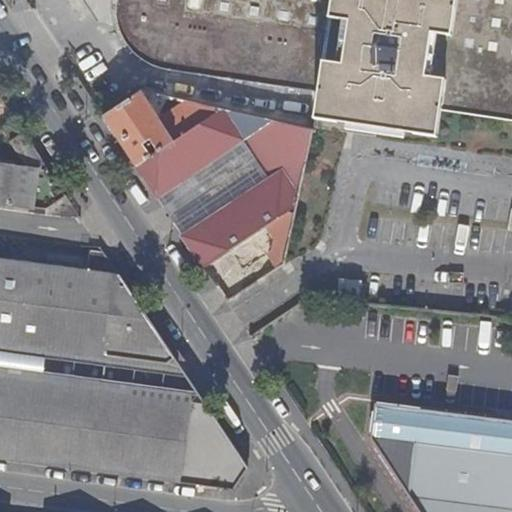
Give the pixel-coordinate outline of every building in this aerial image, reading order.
[(444,111),(511,120),(511,0),(119,0),(119,5),(119,14),(122,28),(125,36),(129,44),(139,57),(143,61),(149,64),(163,69),(320,94),(317,119),(440,138),(444,111)] [(144,91),(105,118),(137,167),(224,110),(194,103),(163,123),(159,117),(164,114),(162,110),(170,97),(144,91)] [(224,110),(137,167),(158,197),(241,142),(266,126),(292,167),(267,183),(216,217),(185,238),(206,269),(269,227),(295,209),(312,131),(224,110)] [(0,203),(48,210),(68,197),(27,134),(24,136),(15,122),(3,129),(28,168),(0,164),(0,203)] [(266,126),(241,142),(267,183),(292,167),(266,126)] [(209,207),(178,227),(185,238),(216,217),(209,207)] [(282,246),(269,227),(206,269),(217,287),(256,261),(258,262),(282,246)] [(90,272),(0,259),(0,342),(168,367),(176,358),(122,276),(106,253),(93,251),(90,272)] [(340,279),(338,298),(359,301),(361,282),(340,279)] [(0,342),(0,377),(192,404),(207,405),(176,358),(168,367),(0,342)] [(0,377),(0,456),(183,481),(192,404),(0,377)] [(236,489),(250,470),(207,405),(192,404),(183,481),(236,489)] [(511,421),(376,406),(373,439),(433,446),(511,455),(511,421)] [(433,446),(373,439),(373,441),(407,492),(428,488),(433,446)] [(419,511),(511,511),(511,455),(433,446),(428,488),(407,492),(419,511)]
